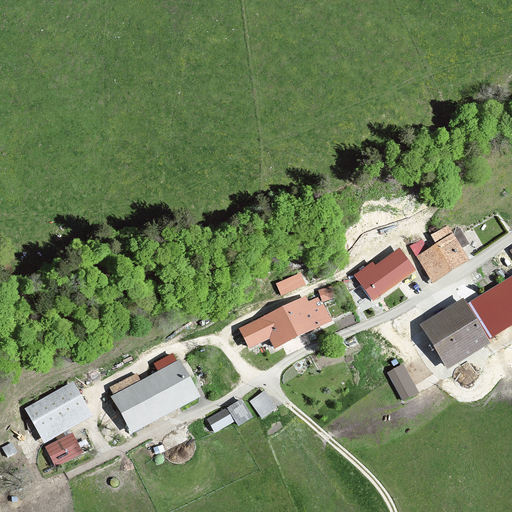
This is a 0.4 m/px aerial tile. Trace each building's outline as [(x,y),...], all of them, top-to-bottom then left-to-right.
[(460,250),(468,244),(459,228),(450,233),(447,229),(432,238),(436,246),(419,257),(429,274),(424,276),(429,284),(466,261),(460,250)] [(355,278),(371,301),(413,271),(401,255),(379,271),(372,266),(355,278)] [(300,274),(277,284),(282,295),(305,285),(300,274)] [(424,330),(446,365),(511,324),(511,281),(466,309),(465,306),(424,330)] [(333,298),(330,288),(321,292),(324,301),(333,298)] [(275,348),(329,321),(319,300),(308,306),(305,300),(241,331),(250,348),(270,338),(275,348)] [(196,398),(172,356),(156,365),(160,374),(142,384),(137,375),(110,388),(133,432),(196,398)] [(388,373),(404,401),(414,395),(399,367),(388,373)] [(86,410),(72,386),(28,411),(41,434),(86,410)] [(276,409),(264,392),(251,401),(262,418),(276,409)] [(242,401),(228,410),(238,425),(251,417),(242,401)] [(208,420),(215,432),(233,422),(226,410),(208,420)] [(81,453),(72,435),(47,448),(56,466),(81,453)]
